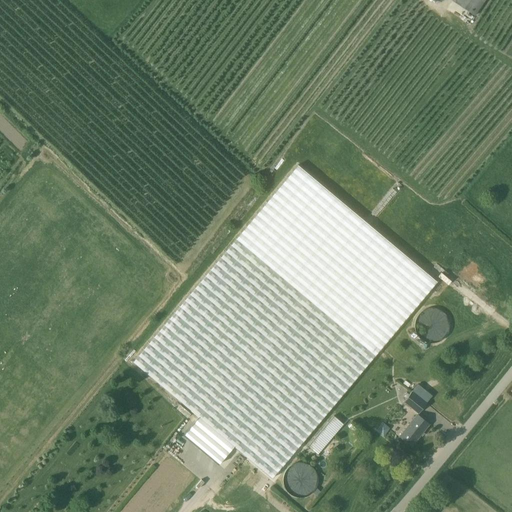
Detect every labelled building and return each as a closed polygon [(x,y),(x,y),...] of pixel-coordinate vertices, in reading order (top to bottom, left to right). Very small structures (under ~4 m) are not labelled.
[(476,16),(486,0),(452,0),(476,16)] [(375,355),(436,281),(297,165),(236,238),(375,355)] [(133,362),(198,416),(181,437),(217,467),(234,446),(271,478),(375,355),(236,238),(133,362)] [(418,414),(427,403),(412,391),(404,401),(405,402),(404,402),(418,414)] [(411,446),(429,424),(417,414),(399,436),(411,446)] [(334,416),(309,445),(318,453),(343,424),(334,416)] [(380,422),(375,431),(384,436),(389,426),(380,422)] [(284,487),(311,494),(319,468),(291,461),(284,487)]
